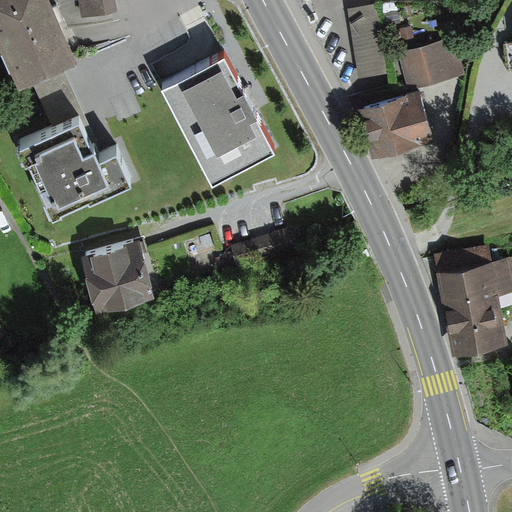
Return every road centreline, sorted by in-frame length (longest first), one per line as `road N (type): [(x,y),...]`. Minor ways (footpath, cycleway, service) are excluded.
road 1 (primary): [(263,0),(392,250),(461,469)]
road 2 (residential): [(461,469),(371,481),(316,511)]
